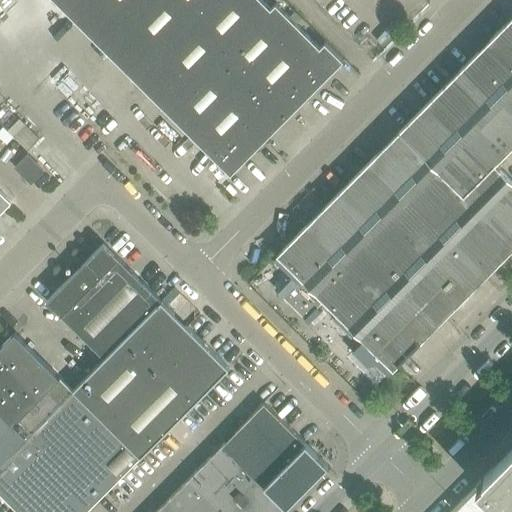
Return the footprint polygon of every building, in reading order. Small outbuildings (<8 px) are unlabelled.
[(55,0),(67,12),(78,0),(55,0)] [(101,45),(145,0),(78,0),(67,12),(101,45)] [(134,78),(212,0),(145,0),(101,45),(134,78)] [(222,57),(271,8),(262,0),(212,0),(134,78),(168,112),(222,57)] [(284,120),(344,60),(325,42),(320,47),(276,3),(271,8),(222,57),(284,120)] [(511,249),(511,179),(495,164),(511,146),(511,16),(277,254),(301,277),(283,296),(305,318),(324,300),(393,369),(511,249)] [(284,120),(222,57),(168,112),(231,174),(284,120)] [(27,155),(16,166),(31,182),(43,170),(27,155)] [(0,213),(11,202),(0,190),(0,213)] [(141,456),(229,368),(163,302),(105,358),(74,390),(141,456)] [(85,511),(141,456),(74,390),(15,332),(0,346),(0,493),(18,511),(85,511)] [(328,466),(305,443),(264,402),(221,445),(285,509),(328,466)] [(282,511),(285,509),(221,445),(155,511),(282,511)] [(511,511),(511,447),(484,476),(485,477),(481,480),(480,480),(448,511),(511,511)]
